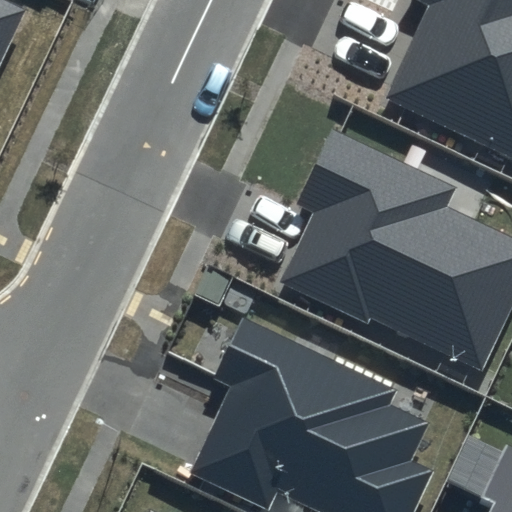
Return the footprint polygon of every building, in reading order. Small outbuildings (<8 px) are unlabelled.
[(0,0),(0,70),(29,9),(9,0),(0,0)] [(511,0),(418,0),(431,6),(387,97),(511,156),(511,0)] [(457,185),(331,124),(293,204),(312,214),(279,281),(368,324),(372,316),(481,369),(511,305),(511,235),(447,204),(457,185)] [(399,390),(244,316),(216,377),(232,385),(190,472),(267,509),(277,489),(326,511),(413,511),(432,472),(412,462),(432,422),(393,403),(399,390)] [(511,511),(511,447),(508,445),(485,494),(499,500),(494,511),(511,511)]
